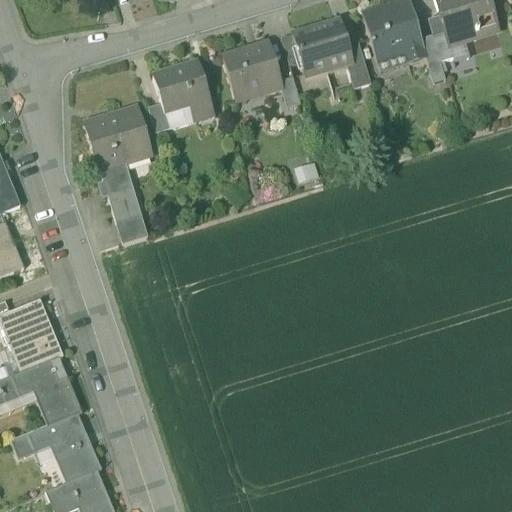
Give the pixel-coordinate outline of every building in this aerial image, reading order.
[(442,37),(447,52),(449,51),(461,48),(460,44),(496,34),(487,4),(483,6),(481,0),(431,0),(438,22),(442,37)] [(378,69),(380,77),(424,63),(425,63),(419,44),(407,5),(361,19),(376,70),(378,69)] [(426,25),(431,40),(442,37),(438,22),(426,25)] [(291,38),(291,41),(338,27),(337,24),(291,38)] [(299,67),(303,79),(349,65),(345,51),(338,27),(291,41),(299,67)] [(460,44),(461,48),(464,47),(497,37),(496,34),(460,44)] [(442,37),(431,40),(439,67),(452,63),(449,51),(447,52),(442,37)] [(426,71),(439,67),(431,40),(419,44),(425,63),(424,63),(426,71)] [(280,44),(288,71),(299,67),(291,41),(280,44)] [(346,72),(353,95),(370,90),(357,47),(345,51),(349,65),(350,69),(346,71),(346,72)] [(449,51),(452,63),(454,68),(469,64),(464,47),(461,48),(449,51)] [(221,62),(234,103),(262,94),(264,99),(281,94),(279,88),(267,48),(221,62)] [(349,65),(303,79),(304,84),(346,72),(346,71),(350,69),(349,65)] [(439,67),(426,71),(432,88),(444,85),(439,67)] [(194,127),(194,129),(214,123),(198,69),(151,83),(159,110),(163,121),(164,121),(190,113),(194,127)] [(281,94),(287,114),(300,110),(292,84),(279,88),(281,94)] [(235,108),(264,99),(262,94),(234,103),(235,108)] [(148,113),(156,139),(169,135),(164,121),(163,121),(159,110),(148,113)] [(164,121),(169,135),(194,127),(190,113),(164,121)] [(84,133),(97,174),(98,174),(123,166),(149,159),(137,117),(84,133)] [(98,174),(114,228),(140,220),(123,166),(98,174)] [(313,167),(292,173),(297,189),(318,182),(313,167)] [(0,217),(19,210),(5,176),(3,177),(0,170),(0,217)] [(251,200),(236,185),(222,198),(236,213),(251,200)] [(114,228),(121,250),(146,242),(140,220),(114,228)] [(1,246),(0,243),(0,283),(23,274),(10,242),(1,246)] [(0,308),(0,321),(9,318),(4,307),(0,308)] [(16,349),(27,376),(50,366),(58,363),(61,362),(49,333),(44,335),(33,308),(9,318),(0,321),(0,331),(8,352),(16,349)] [(9,383),(27,376),(16,349),(8,352),(0,355),(0,361),(4,371),(9,383)] [(65,383),(58,363),(50,366),(55,379),(52,380),(55,387),(65,383)] [(35,407),(46,432),(73,421),(76,420),(80,419),(65,383),(55,387),(52,380),(55,379),(50,366),(27,376),(9,383),(0,386),(0,401),(1,401),(6,411),(33,400),(35,407)] [(0,373),(0,386),(9,383),(4,371),(0,373)] [(0,421),(35,407),(33,400),(6,411),(1,401),(0,401),(0,421)] [(88,447),(76,420),(73,421),(84,449),(88,447)] [(58,459),(70,488),(96,477),(99,476),(88,447),(84,449),(73,421),(46,432),(26,441),(34,459),(50,452),(59,448),(63,457),(58,459)] [(34,459),(26,441),(9,448),(17,466),(34,459)] [(55,465),(65,490),(70,488),(58,459),(63,457),(59,448),(50,452),(55,465)] [(50,452),(34,459),(39,472),(55,465),(50,452)] [(110,511),(96,477),(70,488),(65,490),(45,498),(50,511),(110,511)]
